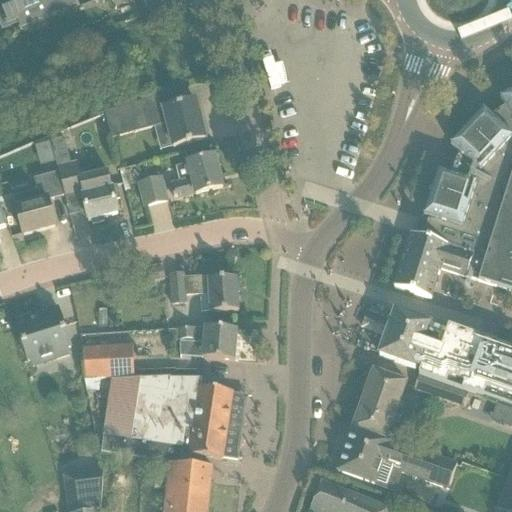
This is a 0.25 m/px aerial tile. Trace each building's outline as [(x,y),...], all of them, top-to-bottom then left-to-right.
[(77,9),(73,0),(0,0),(0,18),(4,27),(18,21),(22,32),(77,9)] [(90,0),(92,3),(100,0),(144,0),(150,15),(180,4),(178,0),(90,0)] [(511,93),(500,101),(504,108),(489,118),(483,112),(450,147),(459,155),(446,176),(438,173),(423,219),(429,221),(423,239),(505,265),(497,289),(511,293),(511,93)] [(193,105),(195,104),(195,103),(159,113),(156,100),(160,99),(160,98),(104,113),(111,140),(167,126),(173,149),(186,145),(187,147),(191,145),(191,144),(205,141),(199,117),(196,118),(193,105)] [(50,143),(53,155),(66,151),(63,140),(50,143)] [(191,178),(169,184),(174,201),(222,189),(214,159),(195,163),(187,165),(191,178)] [(77,163),(56,169),(64,197),(81,194),(88,223),(91,222),(92,226),(104,223),(103,219),(117,216),(114,202),(119,201),(116,188),(111,189),(108,174),(81,180),(77,163)] [(55,229),(48,202),(64,198),(57,174),(33,180),(37,192),(12,199),(23,237),(55,229)] [(139,186),(145,209),(167,203),(162,181),(139,186)] [(505,265),(423,239),(423,240),(411,236),(394,290),(431,301),(440,271),(497,289),(505,265)] [(130,276),(132,287),(164,280),(161,269),(130,276)] [(169,277),(171,297),(171,307),(187,306),(186,299),(210,297),(211,315),(238,313),(236,280),(209,282),(208,278),(184,280),(184,276),(169,277)] [(16,328),(22,347),(28,363),(31,362),(33,369),(69,357),(67,351),(70,350),(57,310),(41,315),(43,319),(16,328)] [(394,314),(379,358),(415,371),(416,370),(420,372),(418,377),(475,397),(475,396),(482,399),(484,392),(511,402),(511,353),(448,331),(446,334),(430,328),(431,327),(394,314)] [(204,331),(168,332),(169,343),(178,342),(203,341),(202,360),(234,363),(237,332),(204,330),(204,331)] [(82,351),(84,382),(134,379),(132,348),(82,351)] [(402,395),(405,385),(373,374),(354,428),(386,440),(395,416),(411,422),(418,401),(402,395)] [(463,409),(468,395),(458,392),(419,378),(414,392),(463,409)] [(103,436),(100,454),(169,464),(188,467),(190,457),(194,458),(202,459),(221,462),(240,465),(250,397),(232,394),(201,390),(202,380),(182,381),(168,381),(168,379),(111,382),(102,436),(103,436)] [(354,428),(337,475),(356,481),(375,488),(394,495),(401,476),(449,493),(458,469),(400,447),(401,446),(386,441),(386,440),(354,428)] [(151,464),(150,472),(162,473),(163,465),(151,464)] [(176,467),(174,484),(210,487),(212,471),(176,467)] [(100,511),(100,473),(64,478),(68,511),(100,511)] [(149,481),(148,489),(160,490),(161,482),(149,481)] [(511,511),(511,482),(508,481),(497,511),(500,511),(511,511)] [(309,511),(381,511),(383,508),(339,491),(321,483),(309,511)] [(174,484),(173,499),(208,502),(210,487),(174,484)] [(148,496),(147,504),(159,505),(159,497),(148,496)] [(173,499),(171,511),(207,511),(208,502),(173,499)]
